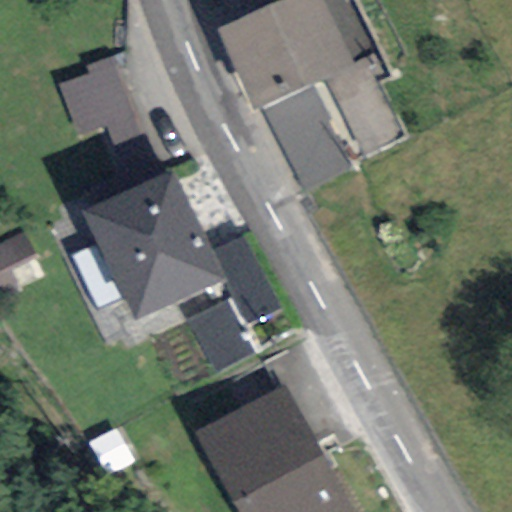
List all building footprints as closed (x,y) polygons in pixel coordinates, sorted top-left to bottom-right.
[(264,112),(350,72),(318,2),(231,42),(264,112)] [(85,134),(143,113),(121,57),(64,78),(85,134)] [(407,152),(372,74),(282,114),(318,193),(407,152)] [(214,255),(179,181),(83,227),(137,340),(183,318),(211,376),(257,354),(246,330),(282,312),(247,239),(214,255)] [(24,237),(0,249),(0,301),(45,279),(24,237)] [(340,511),(281,402),(203,444),(239,511),(340,511)]
